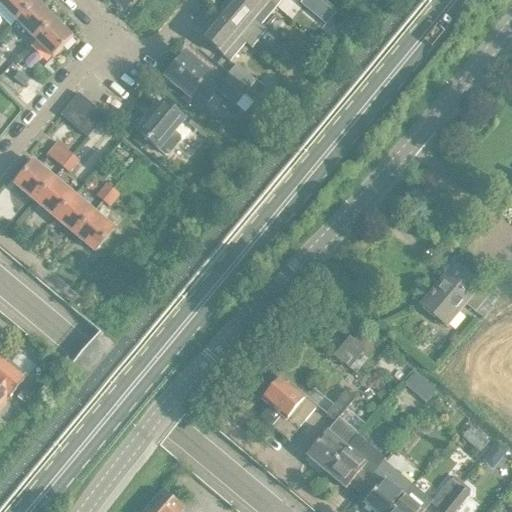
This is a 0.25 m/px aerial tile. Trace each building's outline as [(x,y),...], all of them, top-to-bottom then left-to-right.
[(34,0),(4,0),(0,4),(0,5),(18,23),(38,3),(34,0)] [(261,26),(231,0),(215,19),(251,49),(266,32),(260,26),(261,26)] [(231,0),(261,26),(276,8),(267,0),(231,0)] [(35,41),(55,21),(38,3),(18,23),(35,41)] [(251,49),(215,19),(200,38),(230,63),(245,44),(251,49)] [(55,21),(35,41),(53,60),(74,40),(55,21)] [(235,106),(246,91),(227,75),(217,88),(207,79),(210,75),(185,54),(166,78),(204,109),(218,92),(235,106)] [(0,79),(0,80),(18,95),(27,103),(43,84),(16,60),(0,79)] [(247,90),(255,81),(236,65),(228,74),(247,90)] [(61,117),(70,125),(88,103),(79,95),(61,117)] [(88,103),(70,125),(79,132),(97,110),(88,103)] [(137,134),(138,134),(151,145),(159,152),(164,157),(168,157),(181,143),(181,138),(175,133),(185,121),(163,103),(137,134)] [(106,118),(97,110),(79,132),(88,140),(106,118)] [(151,145),(138,134),(132,141),(145,152),(151,145)] [(46,156),(70,175),(80,162),(56,143),(46,156)] [(36,203),(54,181),(34,163),(15,186),(36,203)] [(56,219),(74,197),(54,181),(36,203),(56,219)] [(106,184),(96,197),(109,208),(120,196),(106,184)] [(76,236),(94,214),(74,197),(56,219),(76,236)] [(94,214),(76,236),(96,253),(115,231),(94,214)] [(422,307),(431,315),(447,328),(467,305),(476,313),(494,291),(485,283),(481,287),(456,266),(422,307)] [(356,374),(381,344),(363,329),(353,341),(349,338),(334,357),(356,374)] [(0,372),(8,363),(0,355),(0,372)] [(8,363),(0,372),(0,409),(26,378),(8,363)] [(406,381),(416,389),(423,382),(413,373),(406,381)] [(262,418),(272,427),(288,441),(317,408),(282,378),(263,400),(271,407),(262,418)] [(419,391),(430,402),(438,395),(427,383),(419,391)] [(327,415),(336,422),(338,419),(355,399),(345,392),(327,415)] [(327,473),(358,436),(338,419),(336,422),(307,456),(327,473)] [(358,436),(327,473),(346,488),(349,484),(360,493),(384,463),(383,462),(385,460),(357,437),(358,436)] [(485,459),(496,466),(509,448),(499,441),(485,459)] [(384,463),(360,493),(368,499),(364,504),(373,511),(391,511),(404,496),(413,486),(384,463)] [(441,511),(460,489),(450,480),(431,503),(441,511)] [(460,489),(441,511),(453,511),(468,495),(460,489)] [(180,511),(182,510),(162,493),(162,492),(144,511),(180,511)] [(404,496),(391,511),(422,511),(423,511),(404,496)]
